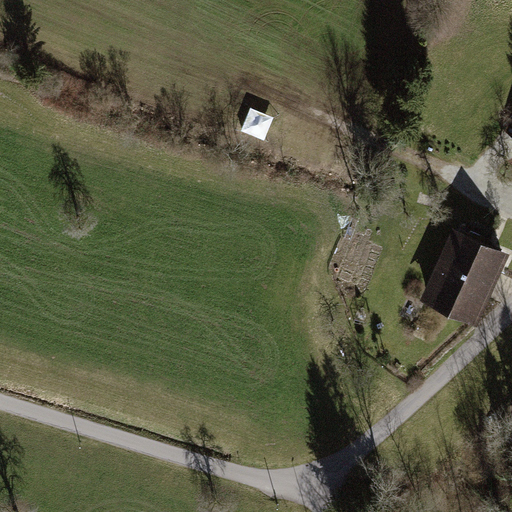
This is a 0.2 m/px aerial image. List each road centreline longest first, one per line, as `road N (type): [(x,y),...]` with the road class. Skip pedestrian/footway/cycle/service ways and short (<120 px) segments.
road 1 (unclassified): [(0,401),(314,494)]
road 2 (track): [(511,207),(223,77)]
road 3 (unclassified): [(314,494),(511,315)]
